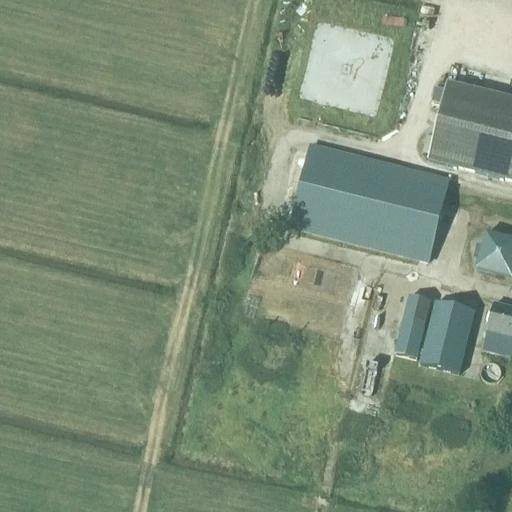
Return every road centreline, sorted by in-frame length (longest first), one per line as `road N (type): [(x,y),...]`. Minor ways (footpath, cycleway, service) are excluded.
road 1 (track): [(251,0),(134,511)]
road 2 (track): [(293,135),(392,152),(467,27),(511,14)]
